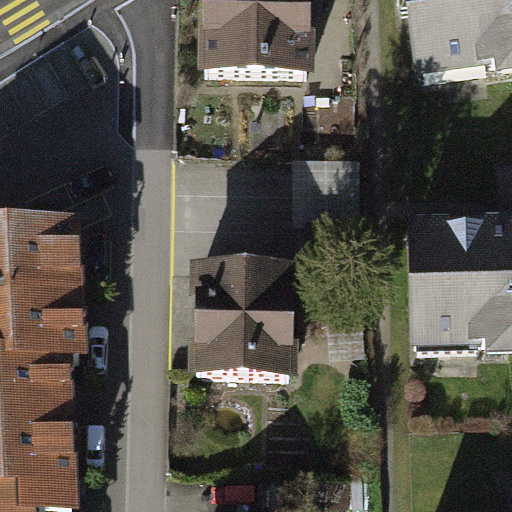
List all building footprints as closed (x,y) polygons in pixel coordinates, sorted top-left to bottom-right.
[(193,0),(197,86),(319,82),(315,0),(193,0)] [(511,0),(396,0),(409,87),(511,72),(511,0)] [(511,219),(402,222),(405,349),(511,346),(511,219)] [(82,227),(0,229),(0,511),(59,511),(65,511),(61,364),(85,363),(82,227)] [(296,277),(193,272),(189,376),(292,380),(296,277)]
